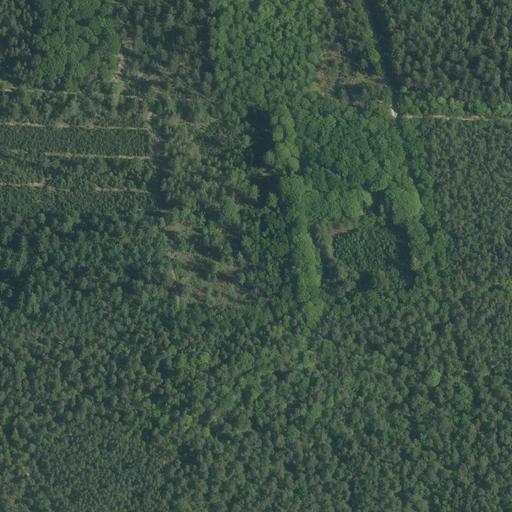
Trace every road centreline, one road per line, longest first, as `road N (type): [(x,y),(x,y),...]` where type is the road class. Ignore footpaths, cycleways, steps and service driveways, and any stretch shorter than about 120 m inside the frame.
road 1 (track): [(503,511),(365,0)]
road 2 (track): [(0,89),(511,123)]
road 3 (track): [(168,429),(179,332),(136,96)]
road 4 (track): [(0,349),(179,332)]
